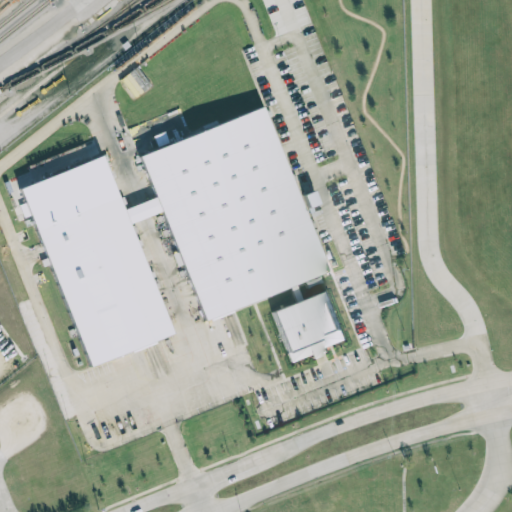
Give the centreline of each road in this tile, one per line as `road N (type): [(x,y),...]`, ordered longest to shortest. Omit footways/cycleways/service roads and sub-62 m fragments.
road 1 (secondary): [(487,385),(311,438),(123,511)]
road 2 (secondary): [(210,511),(398,441),(511,410)]
